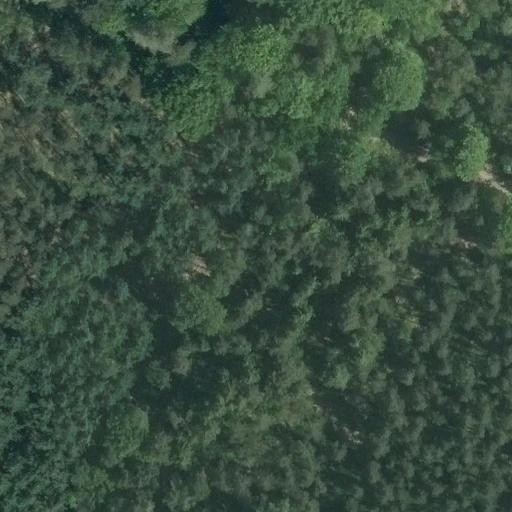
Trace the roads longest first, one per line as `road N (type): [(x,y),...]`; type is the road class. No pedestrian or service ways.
road 1 (track): [(399,0),(101,511)]
road 2 (track): [(511,177),(89,0)]
